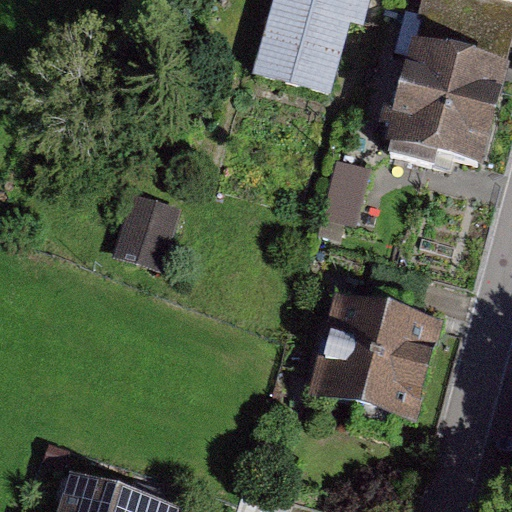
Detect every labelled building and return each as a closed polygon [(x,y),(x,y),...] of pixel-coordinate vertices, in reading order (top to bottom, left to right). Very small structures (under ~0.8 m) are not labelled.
[(277,0),(256,76),(334,97),(359,7),(372,10),(374,0),(277,0)] [(511,0),(427,0),(389,144),(486,169),(511,71),(508,70),(511,55),(511,0)] [(82,139),(107,146),(112,128),(88,121),(82,139)] [(374,175),(339,165),(324,223),(358,232),(374,175)] [(182,213),(135,198),(114,263),(161,278),(182,213)] [(445,329),(338,301),(312,400),(419,428),(445,329)] [(186,511),(73,477),(61,511),(186,511)]
